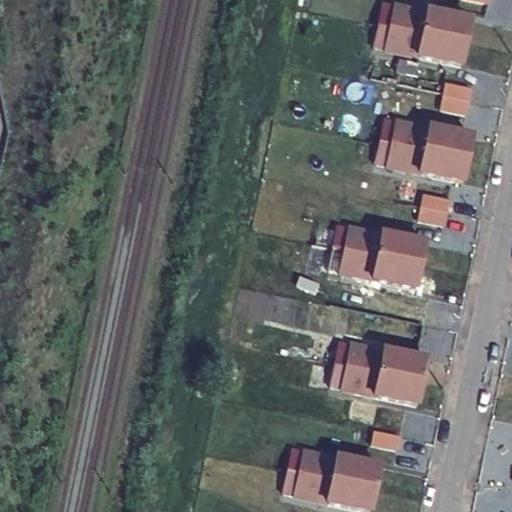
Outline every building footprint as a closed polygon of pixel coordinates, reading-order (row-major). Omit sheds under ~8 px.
[(379,27),(467,44),(471,20),(383,3),(379,27)] [(357,47),(361,25),(344,22),(340,44),(357,47)] [(462,68),(467,44),(379,27),(375,50),(462,68)] [(369,85),(396,89),(398,75),(371,70),(369,85)] [(393,104),(396,89),(369,85),(366,100),(393,104)] [(383,141),(468,158),(473,136),(388,118),(383,141)] [(361,138),(372,139),(374,129),(364,127),(361,138)] [(463,183),(468,158),(383,141),(378,164),(463,183)] [(353,198),(382,202),(384,189),(355,184),(353,198)] [(382,202),(353,198),(351,214),(379,218),(382,202)] [(336,249),(420,265),(424,243),(340,226),(336,249)] [(325,246),(309,245),(304,273),(319,276),(325,246)] [(417,289),(420,265),(336,249),(331,271),(417,289)] [(335,366),(422,383),(427,361),(339,344),(335,366)] [(417,407),(422,383),(335,366),(331,389),(417,407)] [(288,473),(374,490),(379,468),(293,451),(288,473)] [(355,511),(369,511),(374,490),(288,473),(283,497),(355,511)] [(208,507),(222,511),(229,511),(235,497),(214,489),(208,507)]
